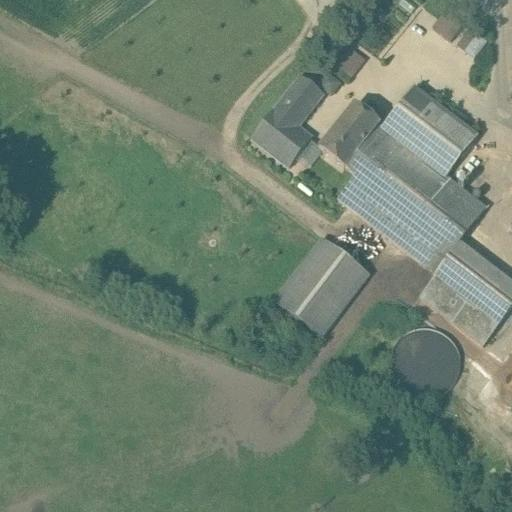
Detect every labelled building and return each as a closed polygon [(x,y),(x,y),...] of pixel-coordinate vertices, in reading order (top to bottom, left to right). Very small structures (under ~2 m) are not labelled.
[(463,29),(444,14),(432,31),(450,45),(463,29)] [(469,32),(455,49),(473,63),(487,46),(469,32)] [(348,51),(334,68),(351,82),(365,64),(348,51)] [(300,81),(252,143),(289,171),(311,143),(296,132),(322,99),(300,81)] [(477,139),(413,90),(396,113),(382,131),(379,128),(345,171),(355,179),(337,203),(426,271),(436,279),(459,246),(460,246),(486,212),(445,181),(459,162),(477,139)] [(355,107),(318,152),(344,172),(345,171),(379,128),(380,127),(355,107)] [(321,242),(273,306),(320,342),(369,279),(321,242)] [(511,310),(511,286),(460,246),(446,265),(436,279),(434,281),(420,301),(483,350),(498,330),(510,314),(511,310)] [(458,380),(460,367),(458,354),(450,343),(439,335),(426,333),(412,336),(401,343),(394,354),(392,368),(394,381),(402,392),(413,399),(426,402),(439,399),(450,391),(458,380)]
